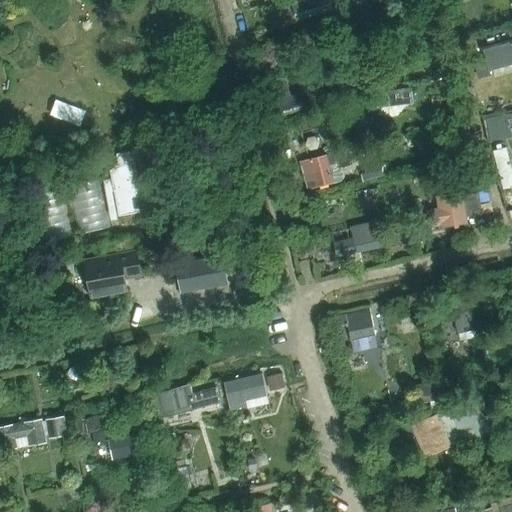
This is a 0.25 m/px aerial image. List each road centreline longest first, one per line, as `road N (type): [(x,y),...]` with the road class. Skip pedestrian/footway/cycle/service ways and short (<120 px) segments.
road 1 (track): [(356,511),(296,339),(297,297)]
road 2 (unknown): [(140,311),(244,292),(297,297)]
